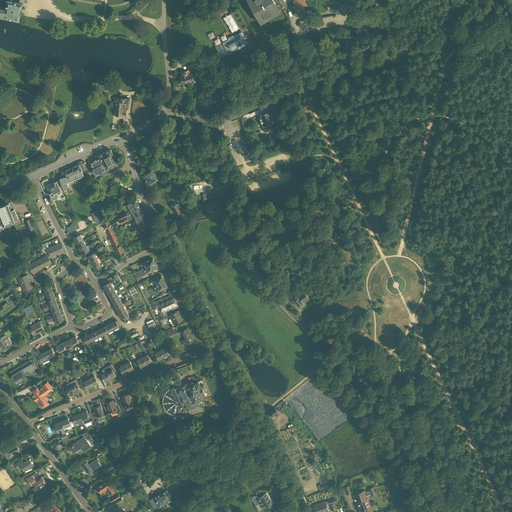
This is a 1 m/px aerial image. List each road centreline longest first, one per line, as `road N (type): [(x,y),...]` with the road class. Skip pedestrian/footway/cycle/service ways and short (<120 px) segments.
road 1 (unclassified): [(493,0),(460,36),(227,117),(165,117)]
road 2 (residential): [(219,343),(26,422)]
road 3 (track): [(500,507),(411,319)]
road 4 (track): [(446,58),(398,255)]
road 5 (track): [(383,258),(302,88)]
road 6 (tertiary): [(300,508),(219,343)]
road 7 (track): [(164,24),(49,13),(40,0)]
road 8 (track): [(403,450),(414,438),(446,479),(500,507)]
